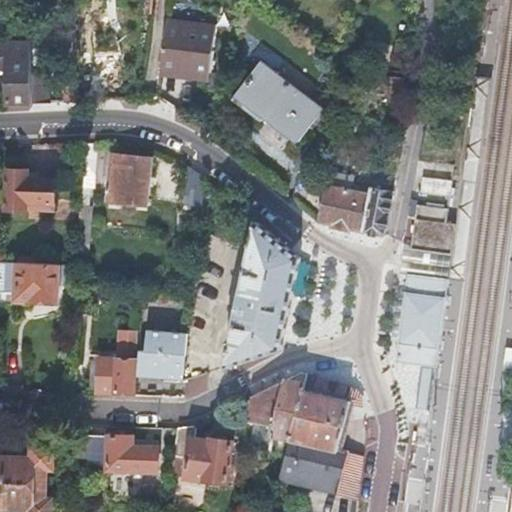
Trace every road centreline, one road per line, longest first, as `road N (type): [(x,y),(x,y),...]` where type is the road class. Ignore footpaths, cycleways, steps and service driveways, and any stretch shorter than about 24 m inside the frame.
road 1 (residential): [(375,259),(287,218),(162,131),(116,123),(0,126)]
road 2 (residential): [(375,259),(398,231),(426,97),(424,0)]
road 3 (unclassified): [(0,404),(168,411),(247,382)]
road 4 (residential): [(379,511),(388,427),(361,345)]
road 5 (residential): [(247,382),(321,350),(361,345)]
